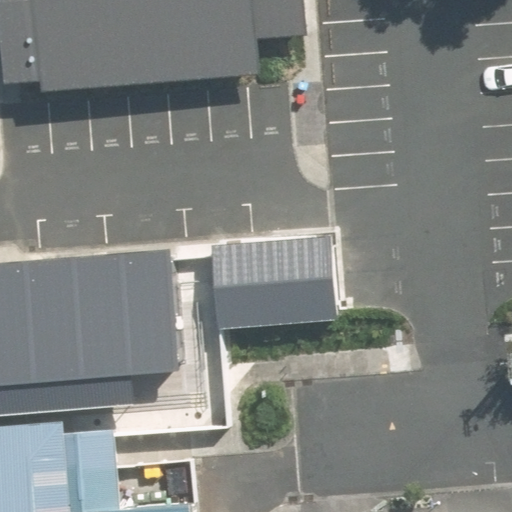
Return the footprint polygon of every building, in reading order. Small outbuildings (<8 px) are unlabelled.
[(301,0),(10,0),(19,83),(46,80),(47,90),(265,69),(262,36),(305,32),(301,0)] [(153,258),(0,271),(0,415),(67,410),(165,401),(163,379),(153,258)] [(212,374),(163,379),(165,401),(168,431),(117,436),(120,464),(219,455),(212,374)] [(0,415),(0,511),(76,511),(67,410),(0,415)] [(195,511),(195,501),(76,511),(195,511)]
